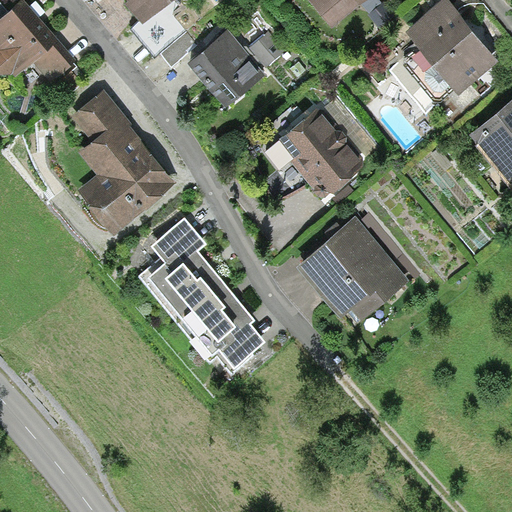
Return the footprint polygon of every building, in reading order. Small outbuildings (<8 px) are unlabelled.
[(57,33),(29,0),(11,0),(0,9),(0,63),(1,65),(12,65),(15,69),(33,54),(57,33)] [(127,0),(143,18),(165,0),(127,0)] [(312,0),(331,23),(358,0),(312,0)] [(454,0),(434,0),(407,22),(458,86),(498,54),(454,0)] [(229,22),(188,54),(225,102),(266,71),(229,22)] [(268,29),(250,41),(266,62),(283,50),(268,29)] [(162,51),(172,63),(197,43),(186,31),(162,51)] [(75,55),(57,33),(33,54),(51,75),(75,55)] [(175,176),(103,85),(71,111),(91,136),(79,146),(97,169),(79,184),(112,226),(175,176)] [(511,92),(471,125),(510,174),(511,172),(511,92)] [(321,191),(364,156),(321,101),(281,132),(295,150),(291,153),(321,191)] [(410,277),(355,210),(297,258),(342,313),(348,308),(358,320),(410,277)] [(251,318),(255,315),(199,245),(207,239),(185,211),(152,238),(162,251),(139,269),(204,351),(212,345),(213,346),(219,341),(234,360),(265,335),(251,318)]
